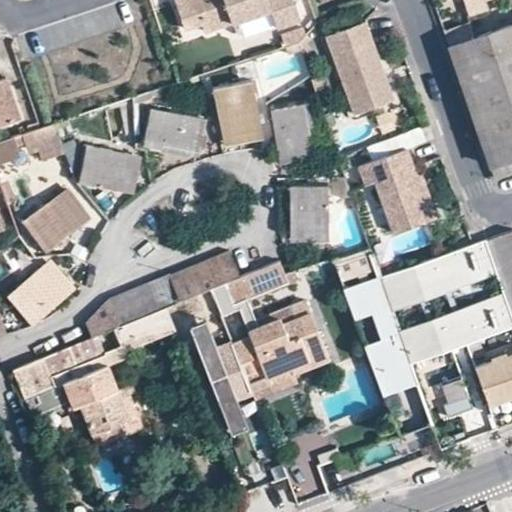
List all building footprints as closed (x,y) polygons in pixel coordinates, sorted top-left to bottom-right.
[(175,0),(185,29),(202,23),(205,32),(272,9),(278,27),(301,19),(294,0),(175,0)] [(443,29),(449,45),(493,176),(511,170),(511,158),(511,156),(511,155),(511,24),(475,37),(469,20),(443,29)] [(392,102),(364,21),(323,36),(352,116),(392,102)] [(0,125),(18,120),(4,78),(0,79),(0,125)] [(249,79),(210,88),(221,134),(240,130),(242,141),(263,136),(249,79)] [(269,108),(278,158),(315,152),(308,101),(269,108)] [(191,155),(199,118),(150,107),(142,143),(191,155)] [(398,110),(377,115),(382,135),(403,131),(398,110)] [(204,119),(199,118),(191,155),(197,157),(204,119)] [(39,128),(20,134),(30,163),(61,152),(46,126),(39,128)] [(240,130),(221,134),(224,145),(242,141),(240,130)] [(10,138),(0,141),(0,161),(16,157),(10,138)] [(127,193),(136,155),(85,144),(77,181),(127,193)] [(414,175),(404,148),(357,165),(364,184),(374,180),(393,232),(435,217),(422,182),(418,184),(414,175)] [(315,152),(278,158),(279,163),(316,156),(315,152)] [(140,156),(136,155),(127,193),(132,194),(140,156)] [(422,182),(419,173),(414,175),(418,184),(422,182)] [(289,185),(289,236),(328,235),(327,185),(289,185)] [(85,220),(62,189),(22,220),(45,250),(85,220)] [(511,229),(472,243),(378,276),(409,361),(462,343),(466,341),(511,325),(511,229)] [(238,276),(228,250),(108,297),(84,323),(89,337),(96,334),(112,328),(166,307),(209,288),(238,276)] [(74,288),(50,257),(46,261),(70,290),(74,288)] [(70,290),(46,261),(8,293),(31,323),(70,290)] [(236,310),(233,303),(287,281),(284,273),(278,261),(238,276),(209,288),(220,316),(236,310)] [(409,361),(378,276),(377,274),(342,286),(354,317),(370,311),(379,336),(363,342),(382,392),(416,379),(409,361)] [(327,357),(305,300),(289,306),(293,319),(250,336),(231,343),(241,368),(249,389),(268,381),(266,375),(288,366),(291,372),(327,357)] [(245,323),(250,336),(293,319),(289,306),(245,323)] [(61,382),(107,364),(127,357),(125,350),(175,330),(166,307),(112,328),(118,344),(103,350),(96,334),(89,337),(10,369),(23,397),(53,386),(62,383),(61,382)] [(193,334),(206,329),(203,321),(190,327),(193,334)] [(210,381),(241,368),(230,342),(215,349),(206,329),(193,334),(200,351),(198,351),(202,362),(209,359),(212,368),(206,371),(210,381)] [(511,352),(475,365),(490,411),(511,403),(511,352)] [(206,371),(212,368),(209,359),(202,362),(206,371)] [(71,407),(79,404),(96,445),(141,427),(126,385),(117,389),(107,364),(61,382),(62,383),(68,398),(71,407)] [(272,390),(294,381),(291,372),(288,366),(266,375),(268,381),(249,389),(251,393),(252,397),(272,390)] [(249,389),(241,368),(210,381),(214,389),(220,387),(224,396),(217,399),(222,409),(224,409),(231,425),(244,420),(235,399),(251,393),(249,389)] [(68,398),(62,383),(53,386),(23,397),(30,413),(68,398)] [(224,396),(220,387),(214,389),(217,399),(224,396)] [(247,427),(244,420),(231,425),(234,432),(247,427)]
